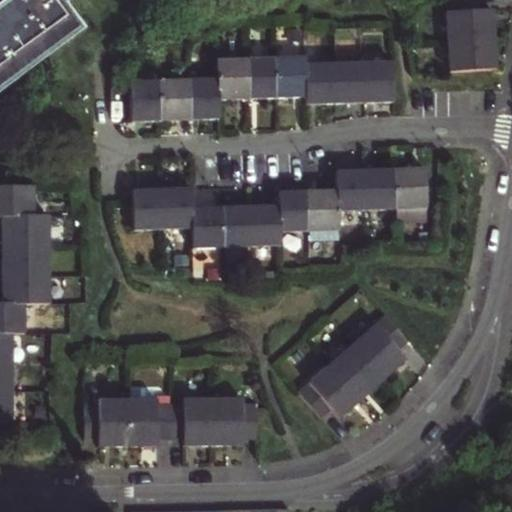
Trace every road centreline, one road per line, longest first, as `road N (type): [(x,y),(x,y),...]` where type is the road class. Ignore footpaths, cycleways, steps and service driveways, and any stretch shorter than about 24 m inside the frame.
road 1 (residential): [(511,200),(492,320),(478,351),(431,415),(369,464),(286,490),(0,493)]
road 2 (residential): [(102,150),(274,144),(407,126),(511,129)]
